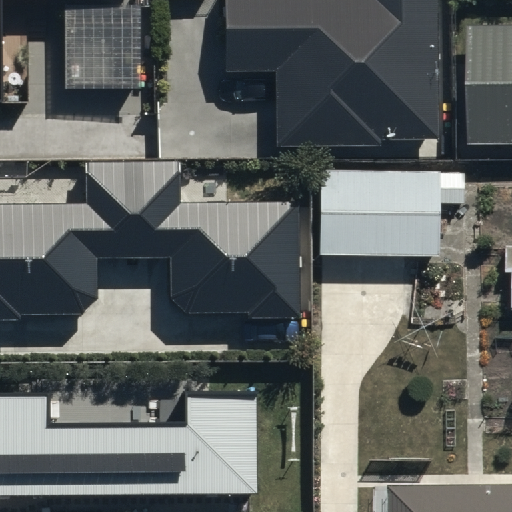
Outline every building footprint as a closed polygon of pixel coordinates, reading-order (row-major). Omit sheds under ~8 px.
[(223,0),(225,70),(273,70),(274,146),(381,145),(381,139),(436,139),(434,0),(223,0)] [(511,16),(465,17),(466,134),(511,133),(511,16)] [(435,162),(315,160),(313,243),(435,245),(435,197),(462,197),(462,168),(435,167),(435,162)] [(0,318),(20,318),(20,315),(99,314),(99,259),(168,258),(168,313),(245,312),(245,316),(296,316),(295,201),(179,203),(179,161),(83,162),(84,204),(0,204),(0,318)] [(0,479),(249,481),(249,383),(180,383),(180,412),(41,412),(41,382),(0,382),(0,479)] [(511,511),(511,475),(387,476),(386,511),(511,511)]
